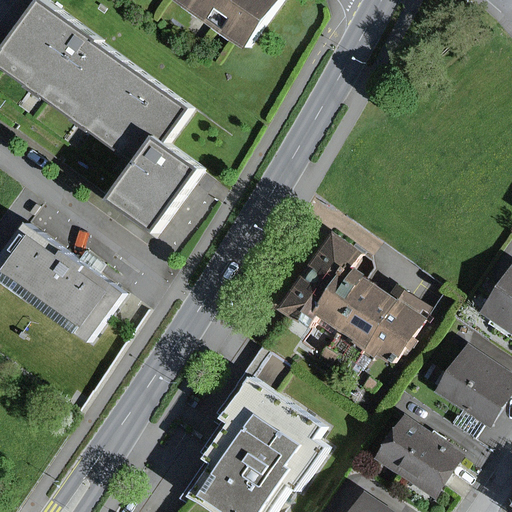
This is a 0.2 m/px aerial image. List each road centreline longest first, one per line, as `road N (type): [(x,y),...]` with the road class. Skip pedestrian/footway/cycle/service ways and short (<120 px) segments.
road 1 (primary): [(378,8),(204,301)]
road 2 (residential): [(204,301),(0,152)]
road 3 (primary): [(204,301),(118,431)]
